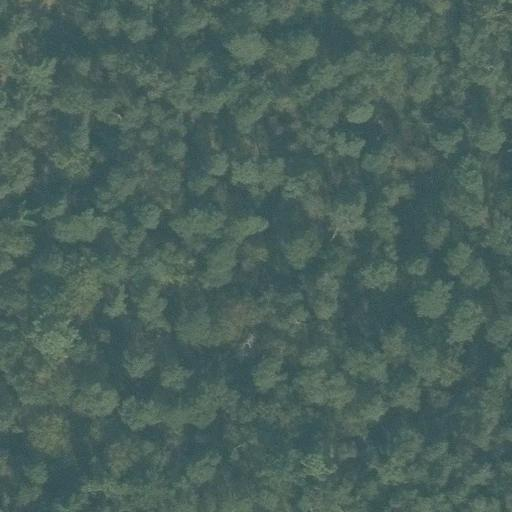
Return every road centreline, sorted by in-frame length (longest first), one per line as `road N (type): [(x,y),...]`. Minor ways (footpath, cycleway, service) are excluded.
road 1 (track): [(0,464),(511,369)]
road 2 (track): [(29,381),(62,0)]
